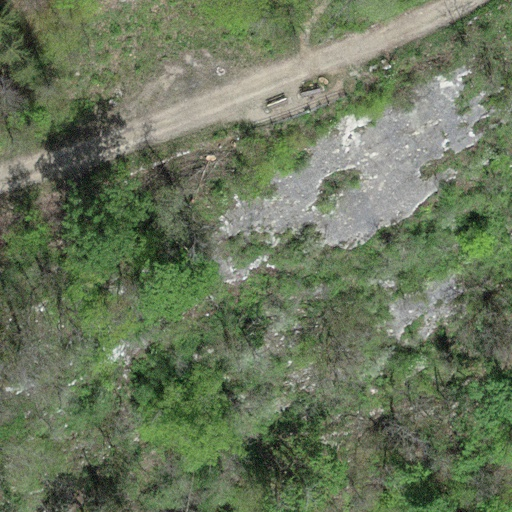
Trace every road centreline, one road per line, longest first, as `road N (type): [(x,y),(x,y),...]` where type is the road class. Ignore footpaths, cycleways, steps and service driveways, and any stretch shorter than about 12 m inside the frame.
road 1 (track): [(303,72),(0,178)]
road 2 (track): [(458,0),(303,72)]
